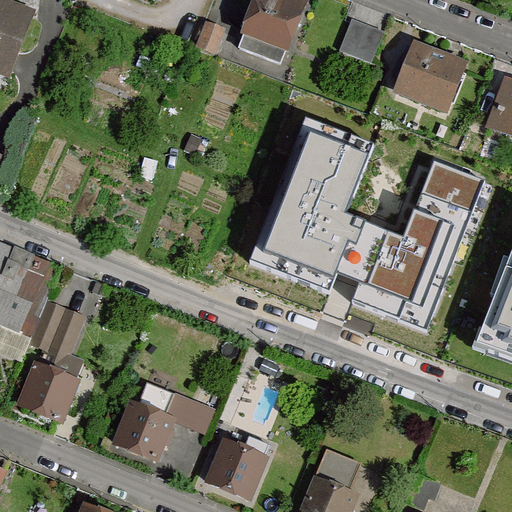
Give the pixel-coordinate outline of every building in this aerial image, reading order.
[(281,0),(280,0),(263,0),(244,52),(285,68),(309,5),(295,0),(286,0),(285,2),(281,0)] [(32,14),(0,1),(0,66),(10,70),(32,14)] [(357,24),(346,52),(377,64),(388,36),(366,28),(357,24)] [(204,47),(217,52),(225,31),(211,27),(204,47)] [(421,49),(404,92),(452,111),(469,68),(421,49)] [(511,88),(496,129),(511,135),(511,88)] [(374,146),(321,127),(268,269),(441,332),(495,186),(432,163),(406,233),(350,212),(374,146)] [(43,274),(59,281),(63,268),(37,257),(38,254),(0,237),(0,272),(14,279),(10,290),(32,300),(43,274)] [(49,302),(59,281),(43,274),(32,300),(10,290),(14,279),(0,272),(0,350),(23,361),(34,338),(49,302)] [(511,274),(482,352),(511,363),(511,274)] [(85,318),(49,302),(34,338),(48,344),(70,353),(85,318)] [(39,364),(77,380),(86,361),(70,353),(48,344),(39,364)] [(77,380),(39,364),(23,402),(61,418),(77,380)] [(135,403),(118,442),(157,459),(174,420),(163,415),(167,405),(144,395),(139,405),(135,403)] [(212,479),(251,496),(272,446),(253,438),(247,452),(227,443),(212,479)] [(304,511),(350,511),(357,495),(349,492),(359,466),(329,453),(304,511)] [(418,477),(406,503),(422,510),(427,498),(433,501),(440,486),(418,477)]
